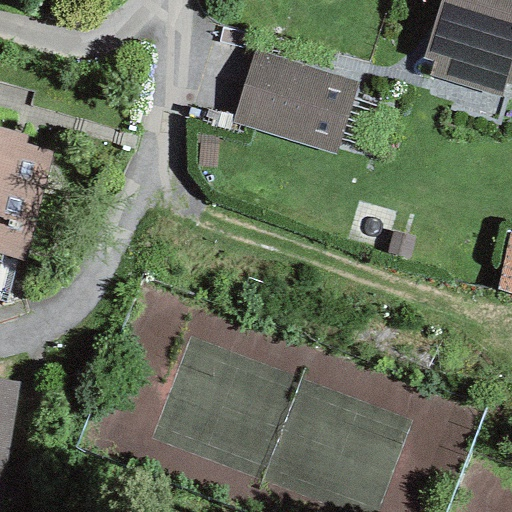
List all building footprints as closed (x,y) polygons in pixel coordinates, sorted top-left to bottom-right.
[(511,0),(440,0),(423,57),(434,61),(430,75),(500,97),(504,84),(511,86),(511,0)] [(356,82),(254,52),(234,123),(336,153),(356,82)] [(25,143),(27,135),(0,127),(0,254),(26,261),(53,150),(25,143)] [(511,232),(509,232),(491,291),(511,297),(511,232)] [(0,486),(17,383),(0,380),(0,486)]
